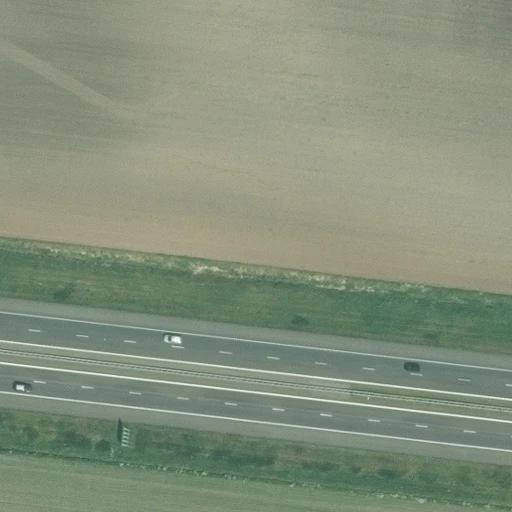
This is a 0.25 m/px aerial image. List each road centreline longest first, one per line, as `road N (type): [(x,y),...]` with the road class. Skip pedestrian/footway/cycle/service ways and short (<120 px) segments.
road 1 (motorway): [(511,387),(0,328)]
road 2 (motorway): [(0,379),(511,438)]
